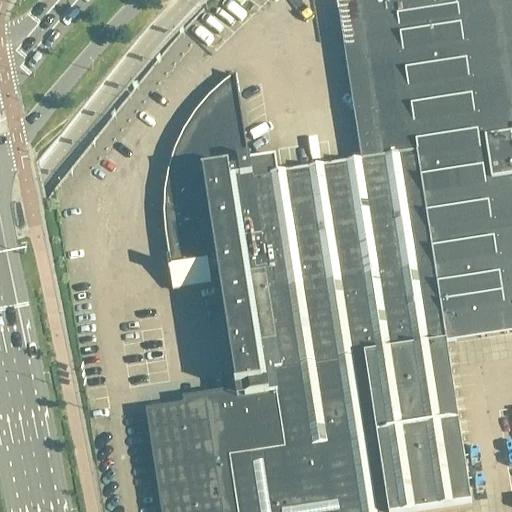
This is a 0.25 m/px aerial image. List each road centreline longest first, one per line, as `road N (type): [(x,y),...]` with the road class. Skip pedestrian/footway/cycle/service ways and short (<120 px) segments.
road 1 (secondary): [(0,167),(141,0)]
road 2 (primary): [(38,511),(0,320)]
